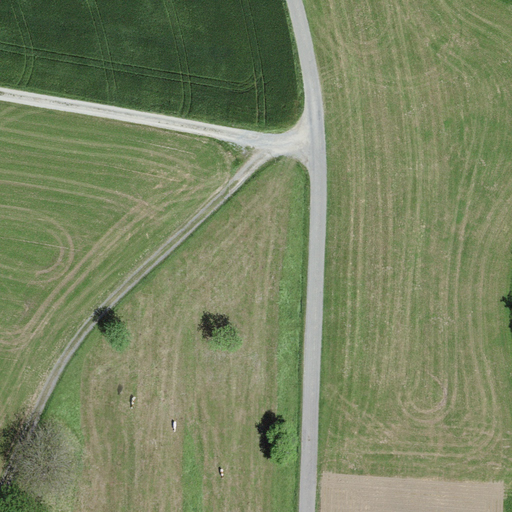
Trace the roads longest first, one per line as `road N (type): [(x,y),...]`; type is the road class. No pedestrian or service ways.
road 1 (unclassified): [(294,0),(320,142),(307,511)]
road 2 (track): [(278,142),(70,326),(0,475)]
road 3 (track): [(0,93),(278,142),(320,142)]
